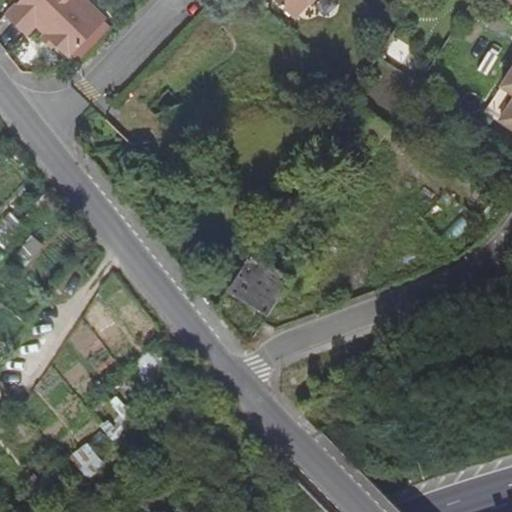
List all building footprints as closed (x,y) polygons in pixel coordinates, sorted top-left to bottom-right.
[(50,37),(58,45),(71,59),(108,21),(86,0),(23,0),(8,16),(29,37),(39,26),(50,37)] [(277,0),(296,18),(312,2),(314,3),(316,0),(277,0)] [(54,50),(58,45),(50,37),(45,42),(54,50)] [(511,92),(511,101),(500,120),(511,128),(511,72),(503,86),(511,92)] [(351,99),(364,107),(372,95),(359,87),(356,91),(351,99)] [(391,125),(364,107),(351,99),(342,114),(338,119),(354,130),(341,150),(365,165),(391,125)] [(325,140),(341,150),(354,130),(338,119),(325,140)] [(229,290),(267,314),(292,277),(273,264),(279,255),(261,244),(256,254),(253,252),(229,290)] [(81,263),(64,290),(74,296),(91,269),(81,263)]
